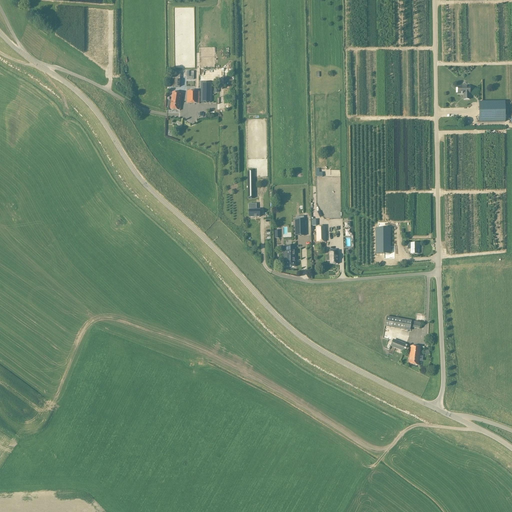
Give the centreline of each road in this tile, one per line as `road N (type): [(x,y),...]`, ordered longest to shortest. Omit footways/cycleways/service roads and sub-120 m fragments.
road 1 (unclassified): [(435,408),(286,325),(138,177),(81,95),(0,33)]
road 2 (unclassified): [(439,273),(436,0)]
road 3 (unclassified): [(439,273),(317,282),(271,271)]
road 4 (unclassified): [(435,408),(443,382),(439,273)]
